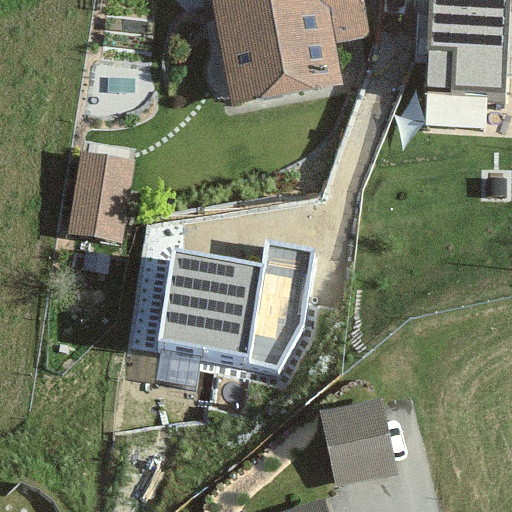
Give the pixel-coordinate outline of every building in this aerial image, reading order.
[(218,0),(236,96),(337,78),(329,35),(365,29),(359,0),(218,0)] [(505,0),(432,0),(430,86),(503,89),(505,0)] [(61,244),(115,253),(130,166),(76,157),(61,244)] [(260,267),(175,253),(161,339),(245,353),(260,267)] [(392,475),(370,408),(327,419),(345,487),(392,475)]
